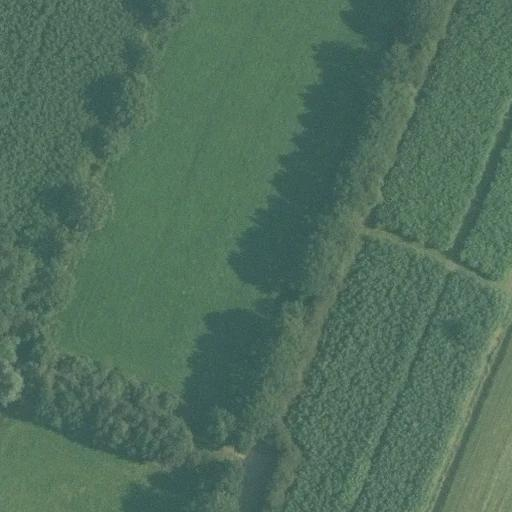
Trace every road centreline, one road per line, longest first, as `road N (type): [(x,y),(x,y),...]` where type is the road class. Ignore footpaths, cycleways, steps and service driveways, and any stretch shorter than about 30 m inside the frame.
road 1 (track): [(240,511),(453,0)]
road 2 (track): [(259,466),(0,353)]
